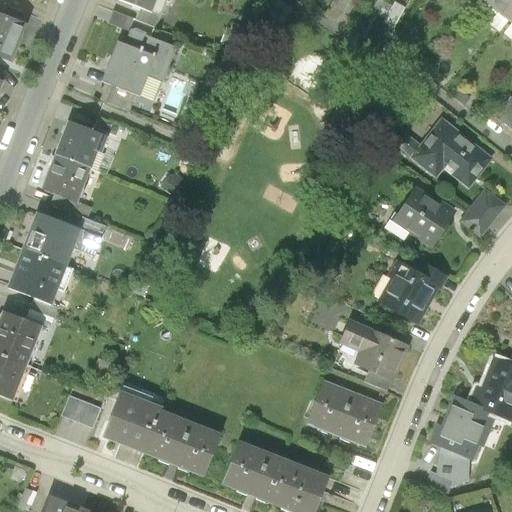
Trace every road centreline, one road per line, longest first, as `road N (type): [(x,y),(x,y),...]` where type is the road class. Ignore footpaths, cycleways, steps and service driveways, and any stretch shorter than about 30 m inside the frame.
road 1 (residential): [(375,511),(449,331),(511,245)]
road 2 (residential): [(0,433),(198,511)]
road 3 (residential): [(0,188),(73,0)]
